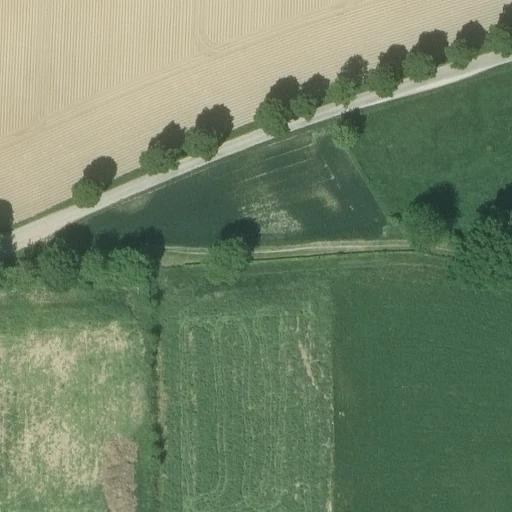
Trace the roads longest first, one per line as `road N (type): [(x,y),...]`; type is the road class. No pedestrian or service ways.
road 1 (unclassified): [(0,244),(266,133),(511,53)]
road 2 (track): [(0,262),(387,243),(511,269)]
